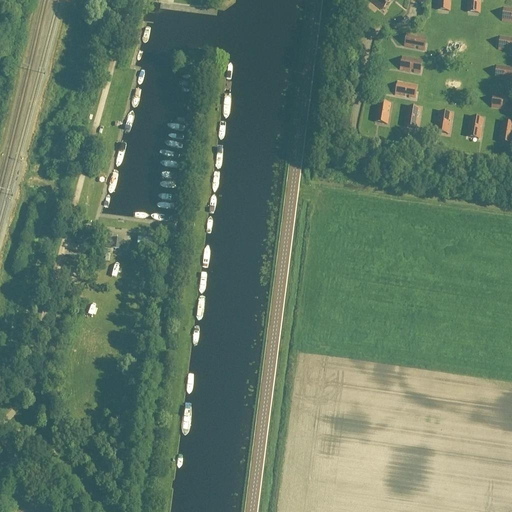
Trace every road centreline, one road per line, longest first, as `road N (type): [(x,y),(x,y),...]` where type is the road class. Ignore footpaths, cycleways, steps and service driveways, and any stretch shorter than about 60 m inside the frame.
road 1 (tertiary): [(250,511),(316,0)]
road 2 (unclassified): [(0,425),(22,392),(128,0)]
road 3 (residential): [(511,169),(363,146),(357,137),(370,41),(407,24),(416,0)]
